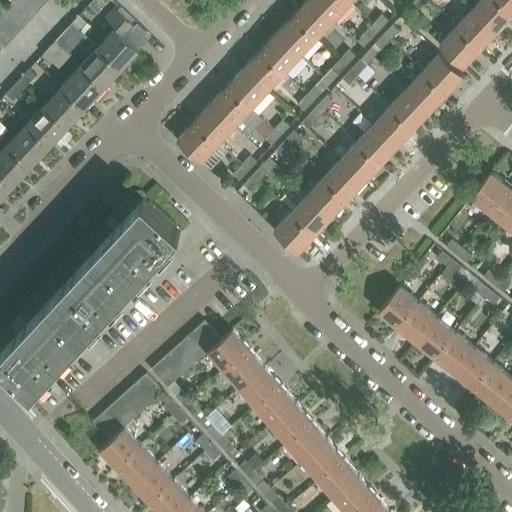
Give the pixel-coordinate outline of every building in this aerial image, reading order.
[(30,17),(13,0),(4,9),(22,26),(30,17)] [(29,0),(12,0),(13,0),(30,17),(39,8),(29,0)] [(46,0),(29,0),(39,8),(46,0)] [(334,17),(315,0),(305,0),(294,13),(318,35),(334,17)] [(350,0),(315,0),(334,17),(350,0)] [(511,13),(511,9),(501,0),(481,0),(474,7),(498,29),(511,13)] [(511,0),(501,0),(511,9),(511,0)] [(124,34),(134,23),(114,5),(104,16),(115,26),(97,45),(121,67),(139,47),(124,34)] [(498,29),(474,7),(458,24),(482,46),(498,29)] [(22,26),(4,9),(0,13),(0,21),(14,35),(22,26)] [(380,28),(390,18),(382,11),(373,22),(380,28)] [(302,53),(318,35),(294,13),(277,30),(302,53)] [(0,21),(0,38),(6,43),(14,35),(0,21)] [(400,28),(394,21),(385,31),(391,37),(400,28)] [(372,37),(380,28),(373,22),(365,31),(372,37)] [(482,46),(458,24),(441,43),(464,65),(482,46)] [(74,33),(67,26),(53,41),(60,47),(74,33)] [(285,71),(302,53),(277,30),(260,49),(285,71)] [(375,56),(391,37),(385,31),(368,49),(375,56)] [(51,57),(60,47),(53,41),(44,50),(51,57)] [(121,67),(97,45),(79,65),(103,86),(121,67)] [(348,63),(357,53),(350,46),(341,56),(348,63)] [(268,89),(285,71),(260,49),(244,66),(268,89)] [(359,74),(375,56),(368,49),(351,67),(359,74)] [(441,50),(440,51),(424,68),(448,90),(465,72),(441,50)] [(339,72),(348,63),(341,56),(332,66),(339,72)] [(103,86),(79,65),(61,85),(85,106),(103,86)] [(37,73),(30,66),(17,79),(24,86),(37,73)] [(268,89),(244,66),(228,83),(252,106),(268,89)] [(359,74),(351,67),(344,75),(352,81),(359,74)] [(448,90),(424,68),(407,86),(431,108),(448,90)] [(13,98),(24,86),(17,79),(6,91),(13,98)] [(314,98),(323,89),(317,82),(307,92),(314,98)] [(248,134),(264,117),(252,106),(228,83),(212,101),(236,123),(248,134)] [(85,106),(61,85),(43,104),(67,126),(85,106)] [(431,108),(407,86),(391,104),(415,126),(431,108)] [(305,108),(314,98),(307,92),(299,102),(305,108)] [(334,99),(327,93),(318,102),(325,108),(334,99)] [(219,141),(236,123),(212,101),(195,119),(219,141)] [(316,118),(325,108),(318,102),(310,111),(316,118)] [(67,126),(43,104),(26,123),(50,145),(67,126)] [(415,126),(391,104),(375,121),(398,144),(415,126)] [(284,117),(275,127),(282,133),(290,124),(284,117)] [(219,141),(195,119),(178,137),(202,160),(219,141)] [(398,144),(375,121),(358,139),(382,161),(398,144)] [(50,145),(26,123),(7,143),(31,165),(50,145)] [(275,127),(266,137),(273,143),(282,133),(275,127)] [(301,134),(295,127),(285,138),(292,144),(301,134)] [(284,153),(292,144),(285,138),(277,146),(284,153)] [(382,161),(358,139),(341,157),(365,179),(382,161)] [(31,165),(7,143),(0,150),(0,171),(14,184),(31,165)] [(248,169),(257,159),(251,153),(241,162),(248,169)] [(365,179),(341,157),(325,175),(349,197),(365,179)] [(240,178),(248,169),(241,162),(233,171),(240,178)] [(269,169),(262,162),(252,173),(259,179),(269,169)] [(490,210),(510,184),(491,169),(470,194),(490,210)] [(0,198),(14,184),(0,171),(0,198)] [(251,188),(259,179),(252,173),(244,182),(251,188)] [(349,197),(325,175),(309,192),(333,214),(349,197)] [(508,225),(511,219),(511,185),(510,184),(490,210),(508,225)] [(333,214),(309,192),(292,210),(316,232),(333,214)] [(131,284),(181,232),(144,197),(94,250),(131,284)] [(316,232),(292,210),(275,228),(299,250),(316,232)] [(452,236),(446,244),(456,252),(462,245),(452,236)] [(472,253),(462,245),(456,252),(466,260),(472,253)] [(448,264),(453,256),(443,248),(437,255),(448,264)] [(81,337),(131,284),(94,250),(45,303),(81,337)] [(463,264),(453,256),(448,264),(457,272),(463,264)] [(494,282),(500,274),(490,266),(484,274),(494,282)] [(510,283),(500,274),(494,282),(504,290),(510,283)] [(491,287),(480,278),(475,285),(485,294),(491,287)] [(398,325),(419,299),(399,283),(379,309),(398,325)] [(500,294),(491,287),(485,294),(495,301),(500,294)] [(417,340),(438,314),(419,299),(398,325),(417,340)] [(0,360),(32,390),(81,337),(45,303),(0,350),(0,360)] [(457,329),(438,314),(417,340),(436,355),(457,329)] [(223,337),(207,318),(197,326),(214,345),(223,337)] [(214,345),(197,326),(188,334),(205,353),(209,350),(208,349),(214,345)] [(224,367),(249,346),(233,327),(223,337),(214,345),(208,349),(209,350),(224,367)] [(455,370),(475,344),(457,329),(436,355),(455,370)] [(205,353),(188,334),(179,342),(196,361),(205,353)] [(196,361),(179,342),(170,351),(187,369),(196,361)] [(473,385),(494,359),(475,344),(455,370),(473,385)] [(239,385),(264,363),(249,346),(224,367),(239,385)] [(187,369),(170,351),(161,359),(178,377),(187,369)] [(178,377),(161,359),(152,367),(168,386),(178,377)] [(493,401),(511,376),(511,373),(494,359),(473,385),(493,401)] [(255,403),(280,381),(264,363),(239,385),(255,403)] [(164,390),(147,371),(138,379),(155,398),(164,390)] [(511,415),(511,414),(511,376),(493,401),(511,415)] [(155,398),(138,379),(129,387),(146,406),(155,398)] [(271,421),(296,400),(280,381),(255,403),(271,421)] [(182,386),(175,392),(184,402),(191,396),(182,386)] [(146,406),(129,387),(120,395),(137,414),(146,406)] [(137,414),(120,395),(111,403),(128,422),(137,414)] [(180,406),(171,396),(164,402),(173,413),(180,406)] [(200,406),(191,396),(184,402),(193,411),(200,406)] [(287,440),(311,418),(296,400),(271,421),(287,440)] [(128,422),(111,403),(101,411),(119,430),(124,425),(128,422)] [(188,415),(180,406),(173,413),(182,421),(188,415)] [(119,430),(101,411),(92,419),(110,439),(119,430)] [(302,458),(327,437),(311,418),(287,440),(302,458)] [(215,422),(208,428),(216,437),(222,431),(215,422)] [(117,466),(141,443),(124,425),(119,430),(110,439),(100,447),(117,466)] [(232,441),(222,431),(216,437),(225,447),(232,441)] [(212,442),(203,432),(196,438),(206,448),(212,442)] [(318,477),(343,455),(327,437),(302,458),(318,477)] [(221,451),(212,442),(206,448),(213,457),(221,451)] [(157,460),(141,443),(117,466),(133,483),(157,460)] [(334,495),(359,474),(343,455),(318,477),(334,495)] [(247,457),(240,463),(248,473),(255,467),(247,457)] [(150,501),(174,478),(157,460),(133,483),(150,501)] [(264,476),(255,467),(248,473),(257,483),(264,476)] [(245,478),(236,468),(228,473),(238,484),(245,478)] [(349,511),(352,511),(375,492),(359,474),(334,495),(349,511)] [(160,511),(173,511),(191,496),(174,478),(150,501),(160,511)] [(252,486),(245,478),(238,484),(246,493),(252,486)] [(388,511),(391,510),(375,492),(352,511),(388,511)] [(279,493),(272,499),(281,509),(288,503),(279,493)] [(206,511),(191,496),(173,511),(206,511)] [(275,511),(267,503),(261,509),(263,511),(275,511)] [(295,511),(288,503),(281,509),(283,511),(295,511)]
